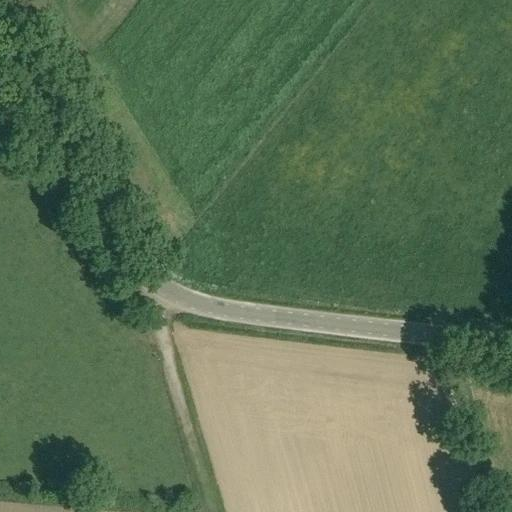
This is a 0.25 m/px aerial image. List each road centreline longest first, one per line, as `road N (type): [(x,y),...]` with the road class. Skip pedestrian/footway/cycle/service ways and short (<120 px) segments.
road 1 (unclassified): [(511,344),(165,298),(119,249),(66,152)]
road 2 (track): [(210,511),(165,350),(165,298)]
road 3 (unclassified): [(66,152),(0,31)]
